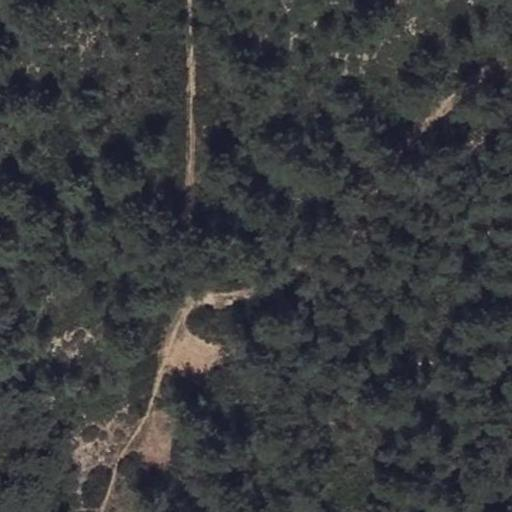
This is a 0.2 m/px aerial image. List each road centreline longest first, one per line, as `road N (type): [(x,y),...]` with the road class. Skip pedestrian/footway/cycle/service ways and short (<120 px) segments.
road 1 (track): [(185,0),(191,295),(167,325),(142,425),(116,456),(98,511)]
road 2 (track): [(511,77),(426,128),(330,252),(270,290),(191,295)]
